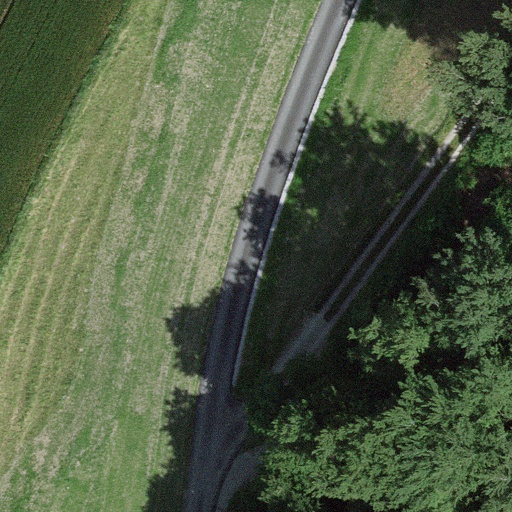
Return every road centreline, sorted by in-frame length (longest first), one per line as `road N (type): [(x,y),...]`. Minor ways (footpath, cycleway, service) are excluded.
road 1 (track): [(511,63),(335,305),(206,511)]
road 2 (unclassified): [(338,0),(242,262),(197,511)]
road 3 (track): [(244,456),(311,434),(511,268)]
